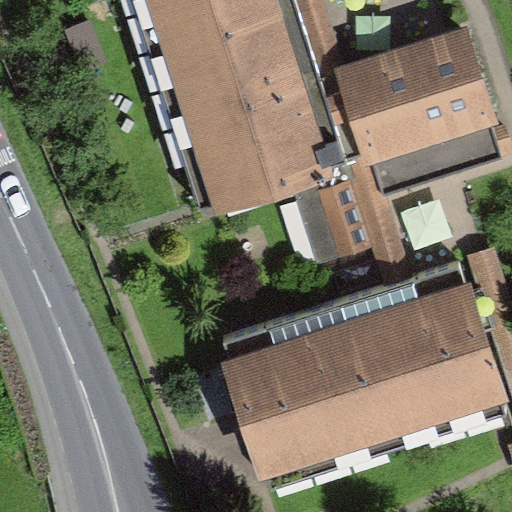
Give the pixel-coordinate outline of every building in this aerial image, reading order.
[(256,0),(123,0),(186,213),(300,180),(289,143),(297,140),(256,0)] [(291,0),(312,64),(340,57),(321,0),(291,0)] [(479,124),(454,27),(340,57),(312,64),(321,98),(316,100),(323,126),(334,123),(343,159),(479,124)] [(511,296),(496,249),(469,258),(511,386),(511,442),(508,444),(511,455),(511,296)] [(459,276),(212,355),(250,473),(497,394),(459,276)]
